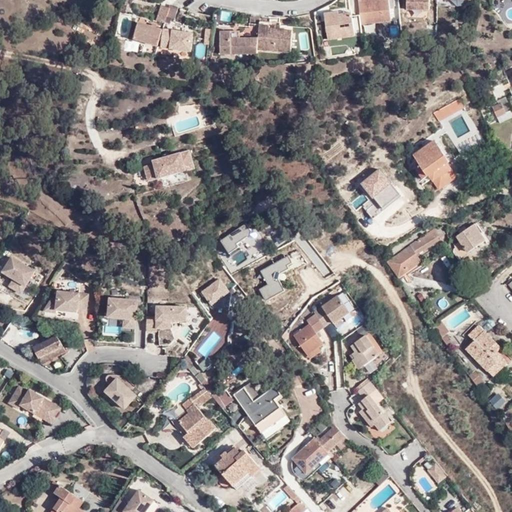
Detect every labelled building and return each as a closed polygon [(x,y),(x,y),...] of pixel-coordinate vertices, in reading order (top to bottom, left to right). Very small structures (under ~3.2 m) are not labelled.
[(362,0),(353,0),(355,15),(356,24),(387,20),(384,0),(378,0),(373,1),(363,2),(362,0)] [(407,0),(406,9),(428,11),(429,0),(407,0)] [(165,7),(156,5),(151,21),(159,23),(162,17),(165,7)] [(165,7),(162,17),(170,19),(174,7),(165,5),(165,7)] [(357,35),(356,24),(355,15),(348,16),(347,14),(335,16),(333,11),(319,13),(323,40),(357,35)] [(255,30),(256,17),(246,16),(244,28),(255,30)] [(255,30),(253,49),(270,50),(281,51),(287,52),(289,30),(266,29),(266,17),(256,16),(256,17),(255,30)] [(128,38),(152,45),(157,30),(158,29),(133,22),(128,38)] [(382,35),(382,24),(371,24),(371,35),(382,35)] [(158,29),(155,45),(186,51),(189,33),(158,29)] [(251,53),(251,38),(229,38),(229,40),(225,40),(225,32),(214,31),(215,53),(251,53)] [(121,39),(111,38),(108,48),(119,50),(121,39)] [(281,51),(270,50),(269,58),(280,59),(281,51)] [(89,95),(91,81),(78,79),(77,93),(89,95)] [(498,120),(511,113),(511,111),(506,99),(497,102),(499,107),(493,109),(498,120)] [(511,118),(511,113),(498,120),(500,124),(511,118)] [(447,162),(433,142),(414,155),(421,167),(419,168),(425,178),(430,175),(434,180),(450,169),(446,163),(447,162)] [(195,168),(190,149),(152,159),(158,179),(195,168)] [(246,224),(217,238),(228,259),(243,252),(238,241),(251,234),(246,224)] [(479,232),(472,225),(455,242),(459,246),(453,252),(457,256),(454,258),(461,264),(465,261),(463,259),(482,240),(477,234),(479,232)] [(506,225),(493,233),(496,239),(510,231),(506,225)] [(412,259),(417,255),(442,239),(435,228),(410,245),(410,246),(390,261),(401,277),(415,266),(416,265),(412,260),(412,259)] [(39,272),(7,253),(6,256),(0,265),(0,275),(5,278),(7,274),(18,280),(17,283),(28,290),(39,272)] [(269,285),(262,291),(274,307),(290,295),(276,278),(294,265),(286,255),(261,274),(269,285)] [(422,261),(417,255),(412,259),(412,260),(416,265),(422,261)] [(403,279),(401,277),(390,261),(387,263),(400,281),(403,279)] [(457,267),(448,272),(455,284),(464,278),(457,267)] [(228,274),(220,279),(229,291),(236,285),(228,274)] [(219,280),(201,292),(216,314),(234,302),(219,280)] [(28,290),(17,283),(14,288),(26,295),(28,290)] [(80,313),(80,309),(89,309),(88,292),(49,295),(50,315),(80,313)] [(308,309),(310,311),(319,324),(328,318),(330,321),(337,316),(346,309),(333,292),(308,309)] [(137,333),(137,300),(106,300),(106,333),(137,333)] [(191,309),(161,309),(161,319),(151,319),(151,334),(161,334),(161,331),(175,331),(175,323),(191,323),(191,309)] [(192,320),(200,327),(208,318),(200,311),(192,320)] [(319,324),(310,311),(302,317),(304,321),(289,332),(304,352),(314,345),(320,341),(312,330),(319,324)] [(339,320),(337,316),(330,321),(332,324),(339,320)] [(439,320),(432,324),(440,336),(444,333),(447,331),(439,320)] [(500,357),(495,351),(491,347),(495,343),(477,325),(466,335),(473,341),(469,345),(476,353),(473,356),(487,370),(500,357)] [(196,350),(206,359),(224,338),(214,329),(196,350)] [(325,329),(318,332),(322,341),(330,337),(325,329)] [(367,330),(364,332),(377,352),(381,350),(367,330)] [(377,352),(364,332),(349,343),(353,350),(350,352),(353,357),(351,359),(357,367),(377,352)] [(56,333),(39,343),(49,360),(66,349),(56,333)] [(452,345),(444,333),(440,336),(449,347),(452,345)] [(42,364),(49,360),(39,343),(34,347),(42,364)] [(316,349),(314,345),(304,352),(307,356),(316,349)] [(476,353),(469,345),(466,349),(473,356),(476,353)] [(505,361),(500,357),(487,370),(492,375),(505,361)] [(477,390),(484,385),(476,372),(469,376),(477,390)] [(357,387),(368,378),(366,375),(354,385),(356,388),(357,387)] [(363,409),(360,412),(368,423),(372,421),(376,427),(387,418),(374,401),(367,392),(374,385),(368,378),(357,387),(363,395),(356,400),(361,407),(363,409)] [(141,399),(121,382),(109,395),(129,412),(141,399)] [(294,389),(306,418),(323,411),(311,382),(294,389)] [(367,392),(374,401),(382,395),(374,385),(367,392)] [(283,396),(276,386),(254,401),(245,387),(234,395),(260,432),(285,415),(275,400),(283,396)] [(213,397),(205,388),(203,390),(194,399),(201,407),(213,397)] [(35,395),(26,389),(20,399),(15,407),(24,412),(27,409),(40,418),(42,415),(59,425),(60,422),(67,412),(36,393),(35,395)] [(498,394),(489,401),(497,410),(506,402),(498,394)] [(191,412),(181,422),(200,444),(217,429),(192,400),(185,406),(189,410),(191,412)] [(189,410),(185,406),(183,403),(168,416),(174,423),(189,410)] [(511,418),(511,417),(503,423),(508,430),(511,427),(511,418)] [(196,447),(200,444),(181,422),(177,427),(196,447)] [(334,445),(343,436),(334,426),(317,440),(326,451),(334,445)] [(343,436),(334,445),(340,451),(349,442),(343,436)] [(317,440),(315,437),(294,456),(292,467),(292,469),(293,470),(294,471),(295,472),(296,473),(297,474),(298,475),(300,475),(308,472),(328,453),(326,451),(317,440)] [(10,447),(2,441),(0,443),(0,448),(5,452),(10,447)] [(230,454),(225,459),(215,466),(222,474),(221,475),(220,476),(219,477),(219,479),(219,480),(219,482),(220,483),(221,484),(222,485),(223,486),(224,486),(226,486),(227,486),(229,485),(230,485),(230,484),(236,490),(261,469),(245,451),(243,453),(238,447),(230,454)] [(118,456),(110,453),(107,457),(115,461),(118,456)] [(273,454),(266,459),(271,466),(278,460),(275,456),(273,454)] [(436,464),(427,471),(438,486),(447,479),(436,464)] [(371,480),(378,486),(388,476),(382,469),(371,480)] [(511,488),(511,482),(508,476),(500,480),(507,491),(511,488)] [(76,511),(79,508),(84,500),(53,481),(48,488),(60,496),(48,511),(76,511)] [(119,501),(112,511),(146,511),(153,502),(139,491),(128,507),(119,501)] [(281,494),(270,500),(274,508),(285,502),(281,494)] [(302,511),(308,508),(301,500),(296,504),(299,508),(302,511)]
